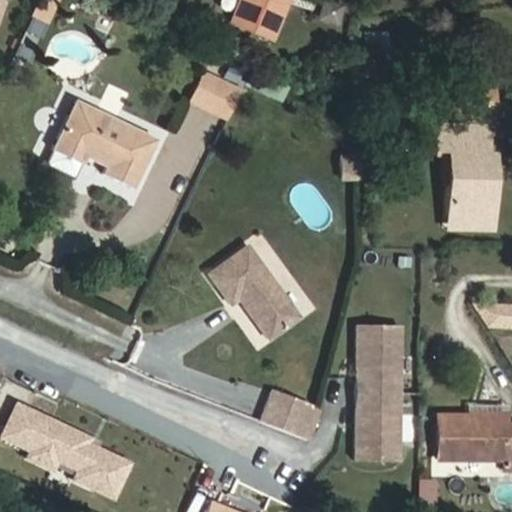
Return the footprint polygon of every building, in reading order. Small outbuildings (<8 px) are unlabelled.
[(268,39),(283,6),(275,3),(276,0),(237,0),(229,22),(268,39)] [(320,0),(316,22),(338,25),(341,4),(320,0)] [(387,43),(387,33),(362,32),(362,43),(381,43),(387,43)] [(380,75),(381,43),(362,43),(359,43),(358,75),(380,75)] [(225,119),(238,91),(201,73),(188,101),(225,119)] [(490,115),(490,87),(453,86),(453,115),(490,115)] [(130,189),(154,139),(73,100),(49,150),(79,164),(83,157),(104,167),(100,174),(130,189)] [(489,172),(489,151),(486,151),(486,130),(433,129),(433,151),(445,151),(444,217),(480,217),(481,172),(489,172)] [(357,178),(356,156),(338,157),(340,179),(357,178)] [(488,231),(489,172),(481,172),(480,217),(444,217),(443,230),(488,231)] [(295,317),(244,247),(207,274),(228,303),(236,297),(240,295),(243,299),(239,302),(266,338),(295,317)] [(478,326),(511,327),(511,302),(480,300),(478,326)] [(395,461),(397,325),(353,324),(352,460),(395,461)] [(303,439),(311,408),(268,391),(256,421),(303,439)] [(504,420),(504,406),(467,406),(467,415),(467,420),(504,420)] [(511,470),(511,424),(504,425),(504,420),(467,420),(467,415),(434,415),(434,460),(500,460),(501,470),(511,470)]
